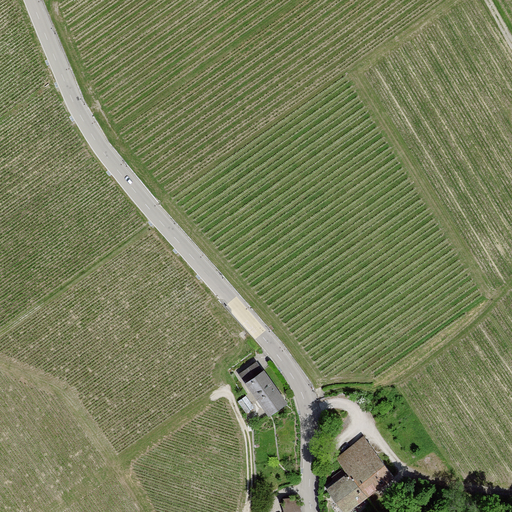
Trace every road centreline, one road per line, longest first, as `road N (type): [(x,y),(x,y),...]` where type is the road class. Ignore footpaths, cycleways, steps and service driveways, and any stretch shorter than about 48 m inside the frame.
road 1 (tertiary): [(312,511),(304,396),(274,349),(95,137),(32,0)]
road 2 (track): [(120,465),(229,395),(248,439),(247,511)]
road 3 (track): [(309,413),(350,405),(410,474),(511,490)]
road 4 (track): [(0,362),(63,390),(150,511)]
road 5 (track): [(160,217),(0,334)]
